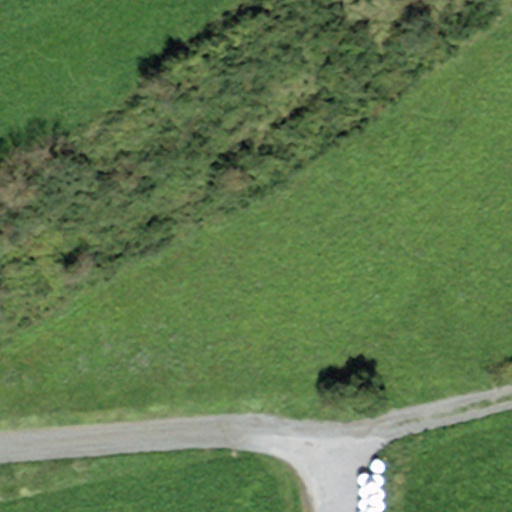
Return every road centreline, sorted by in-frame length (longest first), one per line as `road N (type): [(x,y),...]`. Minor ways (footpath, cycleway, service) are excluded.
road 1 (track): [(335,459),(298,431),(225,427),(0,445)]
road 2 (track): [(511,391),(371,429),(335,459)]
